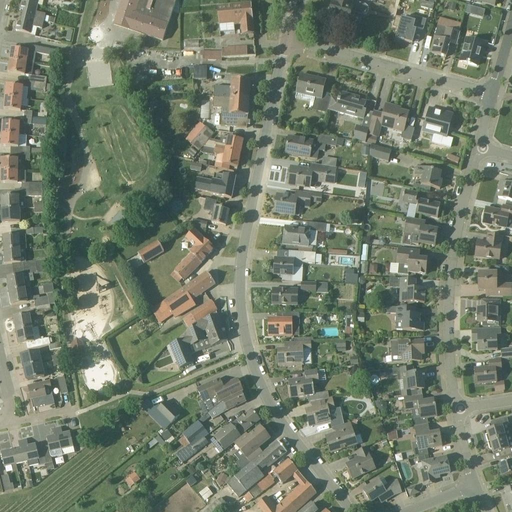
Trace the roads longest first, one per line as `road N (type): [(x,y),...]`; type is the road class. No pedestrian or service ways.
road 1 (residential): [(354,511),(272,407),(241,306),(240,267),(287,39)]
road 2 (residential): [(456,410),(451,274),(478,145)]
road 3 (residential): [(493,94),(287,39)]
